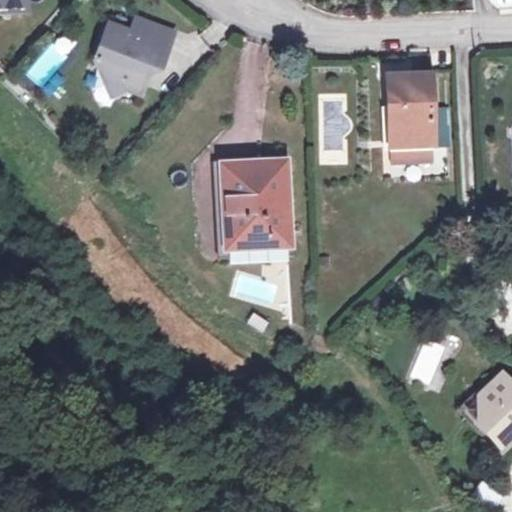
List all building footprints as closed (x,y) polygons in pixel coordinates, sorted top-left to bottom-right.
[(0,0),(0,24),(15,22),(12,0),(0,0)] [(134,46),(139,31),(123,26),(118,41),(96,33),(84,71),(94,89),(118,97),(131,102),(140,74),(150,77),(158,53),(134,46)] [(162,39),(139,31),(134,46),(158,53),(162,39)] [(51,44),(24,75),(43,91),(70,61),(51,44)] [(426,114),(425,79),(383,80),(385,162),(428,160),(427,140),(426,114)] [(17,88),(8,99),(23,112),(32,101),(17,88)] [(118,97),(94,89),(102,105),(118,97)] [(426,114),(427,140),(444,139),(443,113),(426,114)] [(286,248),(280,168),(220,172),(226,253),(286,248)] [(409,379),(431,387),(445,346),(423,339),(409,379)] [(477,394),(477,422),(484,430),(497,445),(511,431),(511,383),(501,372),(477,394)] [(474,391),(457,408),(479,434),(484,430),(477,422),(477,394),(474,391)]
